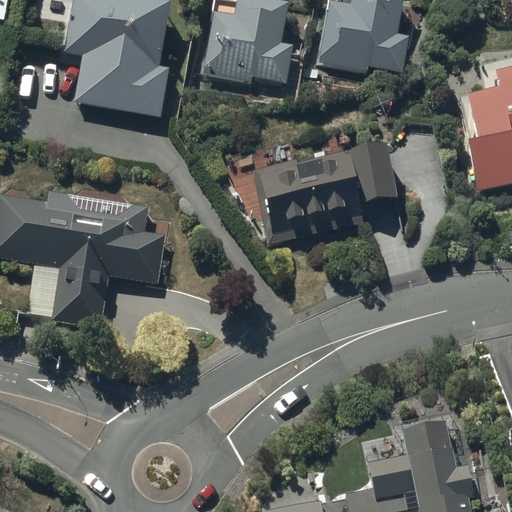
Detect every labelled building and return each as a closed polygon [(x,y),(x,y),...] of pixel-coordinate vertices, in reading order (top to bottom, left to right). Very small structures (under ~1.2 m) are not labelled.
[(0,0),(0,25),(5,27),(9,0),(0,0)] [(82,61),(74,107),(161,124),(170,75),(161,74),(172,12),(111,0),(74,0),(63,58),(82,61)] [(354,0),(351,13),(331,9),(319,67),(372,78),(374,72),(401,78),(408,46),(397,44),(405,5),(379,0),(354,0)] [(287,88),(293,55),(282,53),(289,12),(238,5),(236,22),(213,19),(203,78),(252,87),(252,84),(287,88)] [(511,78),(496,82),(500,99),(468,106),(478,151),(468,153),(478,196),(511,187),(511,78)] [(253,177),(257,200),(266,240),(268,249),(364,230),(360,212),(398,205),(388,156),(344,165),(342,154),(312,160),(314,170),(297,173),(296,168),(253,177)] [(0,200),(0,264),(34,269),(27,318),(52,322),(51,326),(100,333),(108,282),(157,289),(165,239),(145,236),(149,212),(49,197),(48,207),(0,200)] [(407,459),(367,468),(373,493),(346,499),(348,511),(410,511),(417,511),(416,511),(470,511),(468,501),(474,500),(468,474),(457,476),(446,426),(402,436),(407,459)] [(278,511),(322,511),(321,503),(278,511)]
